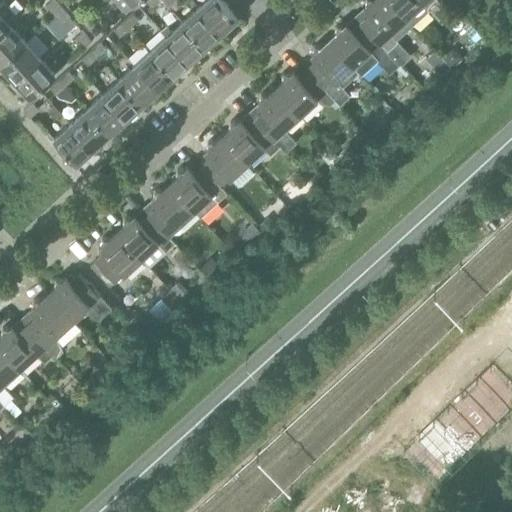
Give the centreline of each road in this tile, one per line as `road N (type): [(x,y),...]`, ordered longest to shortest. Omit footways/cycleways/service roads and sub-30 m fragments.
road 1 (secondary): [(100,511),(511,137)]
road 2 (residential): [(31,267),(284,38),(265,16)]
